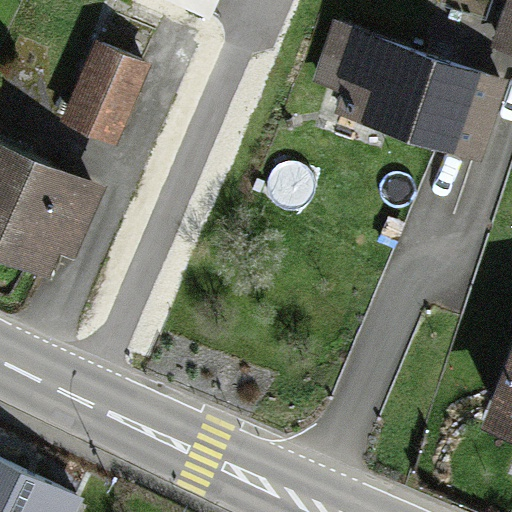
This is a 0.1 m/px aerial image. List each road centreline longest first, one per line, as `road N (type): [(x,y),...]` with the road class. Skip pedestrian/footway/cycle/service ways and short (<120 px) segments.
road 1 (unknown): [(324,511),(402,290),(486,153),(511,79)]
road 2 (secondary): [(325,511),(0,358)]
